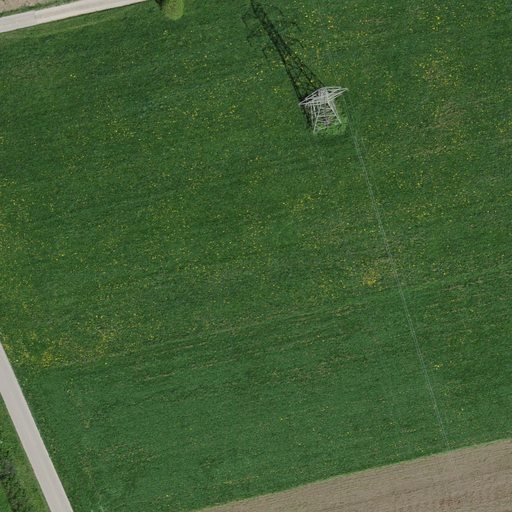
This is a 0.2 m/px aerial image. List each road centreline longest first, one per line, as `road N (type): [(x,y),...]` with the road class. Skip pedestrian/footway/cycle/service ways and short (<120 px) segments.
road 1 (unclassified): [(0,360),(65,511)]
road 2 (track): [(119,0),(0,26)]
